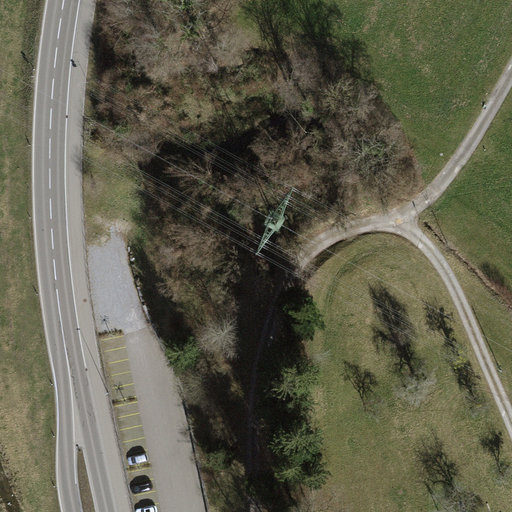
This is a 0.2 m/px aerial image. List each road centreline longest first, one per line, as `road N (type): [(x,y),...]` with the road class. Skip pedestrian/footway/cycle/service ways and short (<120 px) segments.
road 1 (residential): [(255,511),(258,374),(288,277),(325,238),(406,212),(431,194),(511,71)]
road 2 (secondary): [(89,511),(50,186),(65,0)]
